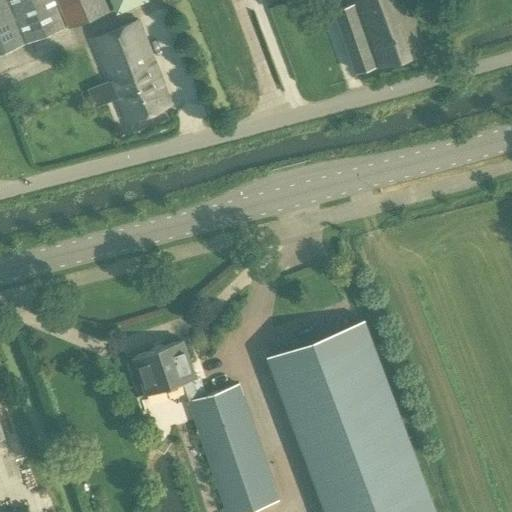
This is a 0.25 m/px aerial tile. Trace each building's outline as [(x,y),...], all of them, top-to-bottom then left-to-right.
[(0,0),(0,50),(149,0),(148,0),(0,0)] [(354,71),(422,47),(405,0),(352,0),(353,2),(332,9),(354,71)] [(111,98),(116,96),(126,121),(171,104),(137,20),(93,37),(110,81),(106,83),(104,86),(109,97),(111,98)] [(434,511),(362,318),(265,354),(323,511),(434,511)] [(225,511),(234,511),(276,498),(237,382),(205,393),(201,379),(196,381),(181,338),(132,356),(145,394),(180,382),(225,511)]
